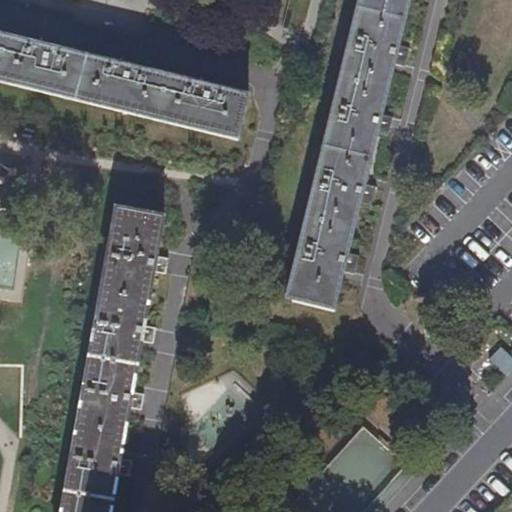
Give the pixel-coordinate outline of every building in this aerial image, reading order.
[(407,0),(358,0),(331,112),(305,214),(284,300),(331,311),(341,270),(346,251),(358,201),(363,181),(375,133),(379,114),(392,63),(396,45),(407,0)] [(45,48),(47,37),(32,33),(29,44),(45,48)] [(198,84),(132,69),(118,65),(45,48),(29,44),(0,36),(0,83),(13,87),(152,121),(236,141),(247,97),(212,88),(198,84)] [(403,66),(408,48),(396,45),(392,63),(403,66)] [(132,69),(134,58),(120,55),(118,65),(132,69)] [(212,88),(214,78),(201,74),(198,84),(212,88)] [(386,135),(390,117),(379,114),(375,133),(386,135)] [(369,204),(374,184),(363,181),(358,201),(369,204)] [(140,410),(143,395),(132,393),(142,341),(152,344),(155,329),(144,326),(154,272),(164,275),(167,260),(156,258),(164,218),(115,209),(95,321),(72,448),(60,511),(110,511),(117,474),(128,476),(131,461),(120,459),(129,408),(140,410)] [(353,272),(357,254),(346,251),(341,270),(353,272)]
